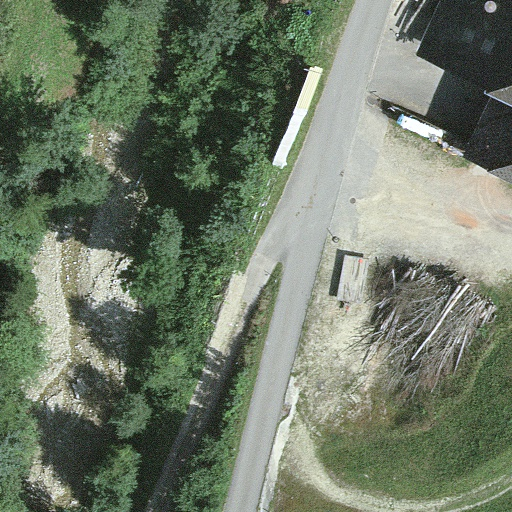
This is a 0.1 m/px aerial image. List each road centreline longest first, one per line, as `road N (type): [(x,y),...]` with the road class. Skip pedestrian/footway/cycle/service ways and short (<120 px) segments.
road 1 (unclassified): [(377,0),(323,152),(240,511)]
road 2 (track): [(149,511),(234,322),(323,152)]
road 3 (track): [(511,477),(444,505),(363,503),(321,485),(259,424)]
road 4 (track): [(511,213),(323,152)]
